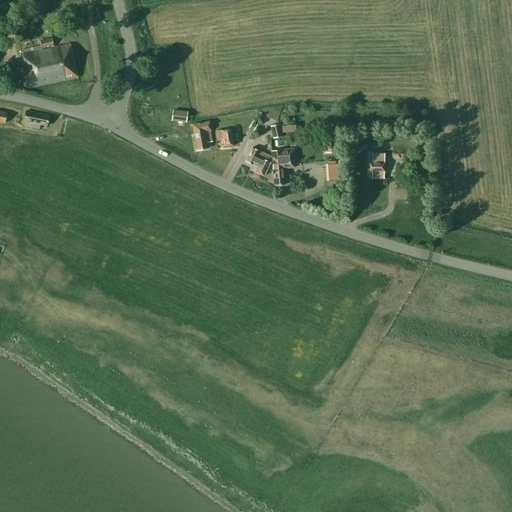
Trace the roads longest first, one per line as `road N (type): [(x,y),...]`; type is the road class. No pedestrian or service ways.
road 1 (tertiary): [(109,124),(305,217),(511,277)]
road 2 (tertiary): [(109,124),(130,70),(117,0)]
